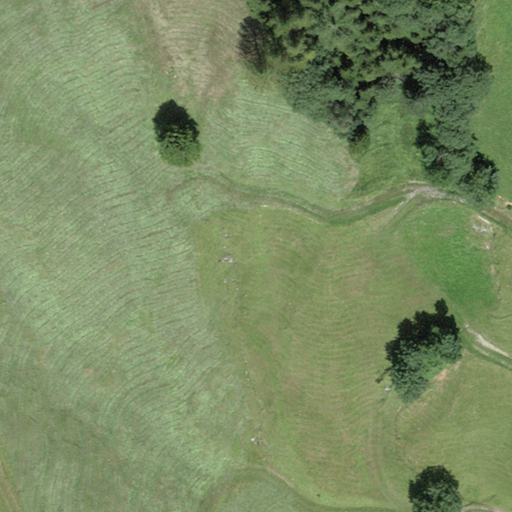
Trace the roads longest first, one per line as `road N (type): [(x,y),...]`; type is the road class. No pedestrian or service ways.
road 1 (track): [(246,473),(181,464),(164,417),(175,364),(144,306),(163,240),(165,193),(180,178),(203,172),(239,193),(285,195),(341,216),(396,194),(443,190),(511,225)]
road 2 (track): [(418,191),(380,251),(480,345),(511,361)]
